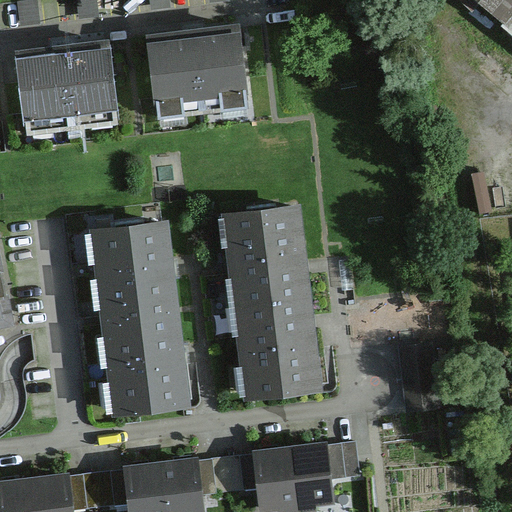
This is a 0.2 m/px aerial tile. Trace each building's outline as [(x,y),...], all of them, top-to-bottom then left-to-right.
[(511,0),(463,0),(511,42),(511,0)] [(239,27),(147,38),(155,104),(247,93),(239,27)] [(107,45),(10,58),(17,118),(115,106),(107,45)] [(300,205),(228,213),(248,401),(321,393),(300,205)] [(166,219),(90,228),(110,410),(187,402),(166,219)] [(290,453),(296,507),(328,504),(325,484),(361,480),(357,446),(290,453)] [(290,453),(225,460),(230,511),(249,511),(296,507),(290,453)] [(230,511),(225,460),(168,466),(173,511),(230,511)] [(173,511),(168,466),(114,472),(118,511),(173,511)] [(118,511),(114,472),(46,478),(50,511),(118,511)] [(50,511),(46,478),(0,484),(0,511),(50,511)]
